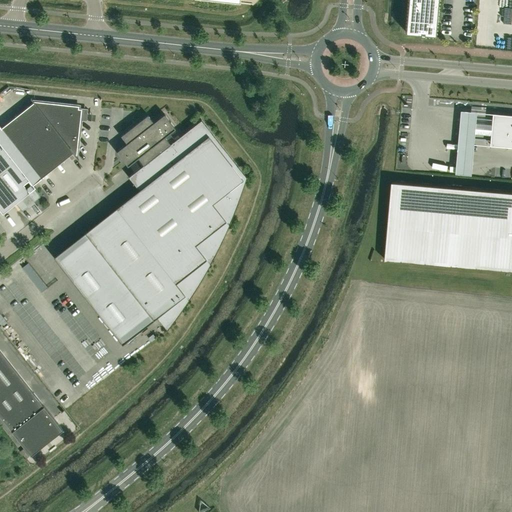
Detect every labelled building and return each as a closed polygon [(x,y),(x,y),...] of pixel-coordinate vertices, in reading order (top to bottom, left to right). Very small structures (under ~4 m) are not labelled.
[(425,34),(435,35),(438,0),(408,0),(406,32),(421,34),(421,32),(425,32),(425,34)] [(511,0),(488,0),(485,39),(511,41),(511,0)] [(83,119),(84,109),(79,109),(79,106),(34,101),(31,98),(30,98),(34,102),(1,128),(41,178),(73,152),(76,156),(77,156),(77,155),(81,119),(83,119)] [(490,145),(493,113),(460,110),(455,173),(471,175),(473,143),(490,145)] [(511,146),(511,114),(493,113),(490,145),(511,146)] [(129,223),(97,248),(66,272),(123,343),(154,319),(157,316),(167,329),(189,299),(210,263),(229,225),(246,177),(201,120),(170,144),(164,137),(175,128),(164,114),(154,122),(148,115),(121,135),(127,143),(117,151),(128,165),(139,157),(144,164),(129,176),(139,189),(116,207),(129,223)] [(33,202),(32,201),(38,196),(33,189),(36,187),(0,141),(0,209),(3,213),(17,202),(22,209),(28,204),(29,206),(33,202)] [(387,260),(511,271),(511,192),(394,182),(387,260)] [(0,416),(31,455),(63,430),(0,350),(0,416)]
